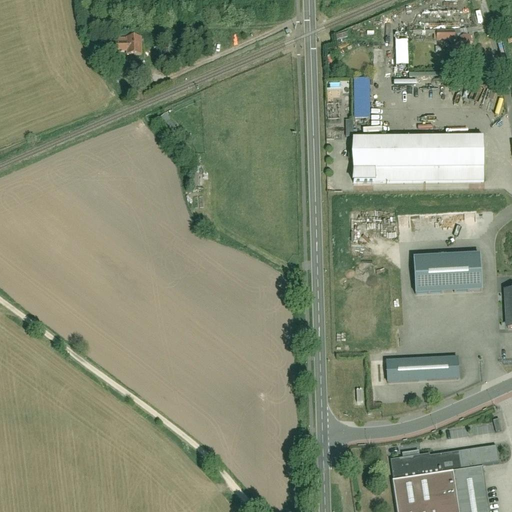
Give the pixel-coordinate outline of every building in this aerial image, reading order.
[(449,41),(454,41),(454,32),(436,32),(436,41),(449,41)] [(393,74),(406,74),(406,34),(393,34),(393,74)] [(471,43),(469,36),(454,41),(449,41),(457,66),(474,60),(468,44),(471,43)] [(116,54),(127,54),(127,57),(142,56),(141,39),(115,40),(116,54)] [(367,79),(351,79),(351,119),(367,119),(367,79)] [(180,128),(170,114),(161,120),(172,134),(180,128)] [(352,132),(353,180),(481,180),(481,132),(352,132)] [(411,259),(413,296),(479,293),(477,256),(411,259)] [(385,364),(386,386),(458,384),(457,361),(385,364)] [(388,463),(394,511),(486,511),(481,470),(498,468),(495,448),(388,463)]
